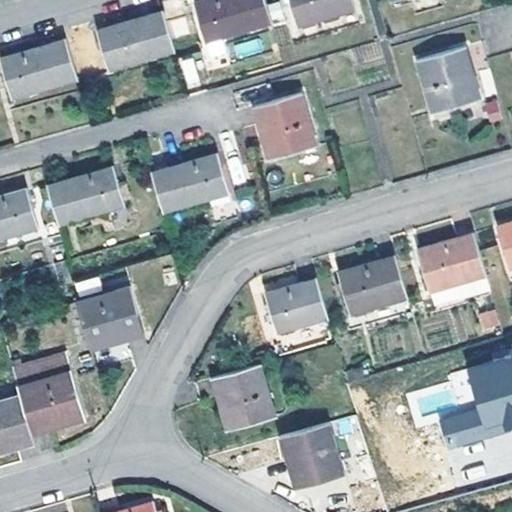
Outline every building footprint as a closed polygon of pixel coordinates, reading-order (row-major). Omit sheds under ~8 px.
[(210,41),(276,23),(269,0),(206,0),(198,2),(210,41)] [(296,0),(303,25),(360,9),(357,0),(296,0)] [(178,49),(167,10),(101,30),(112,69),(178,49)] [(14,97),(80,78),(69,39),(3,58),(14,97)] [(423,66),(439,117),(486,103),(471,52),(423,66)] [(179,61),(188,89),(201,85),(192,57),(179,61)] [(260,108),(275,161),(324,146),(309,94),(260,108)] [(157,171),(168,209),(234,190),(222,152),(157,171)] [(52,184),(64,224),(114,207),(103,169),(52,184)] [(0,237),(41,226),(30,188),(0,196),(0,237)] [(493,282),(481,240),(425,257),(437,299),(493,282)] [(357,324),(413,307),(400,265),(345,282),(357,324)] [(282,337),(332,322),(321,282),(271,299),(282,337)] [(83,303),(95,350),(119,343),(117,334),(146,325),(135,288),(83,303)] [(492,308),(477,315),(484,330),(499,323),(492,308)] [(148,334),(146,325),(117,334),(119,343),(148,334)] [(439,417),(448,448),(511,429),(511,353),(448,372),(460,411),(439,417)] [(22,393),(32,424),(59,415),(62,424),(86,416),(73,369),(21,385),(22,393)] [(263,370),(226,382),(233,410),(224,414),(231,438),(278,423),(263,370)] [(226,382),(216,385),(224,414),(233,410),(226,382)] [(4,442),(34,433),(32,424),(22,393),(0,399),(0,451),(7,449),(4,442)] [(32,424),(34,433),(62,424),(59,415),(32,424)] [(348,478),(333,425),(284,440),(291,464),(301,461),(310,489),(348,478)] [(7,449),(36,440),(34,433),(4,442),(7,449)] [(300,492),(310,489),(301,461),(291,464),(300,492)] [(157,511),(155,502),(121,511),(157,511)]
